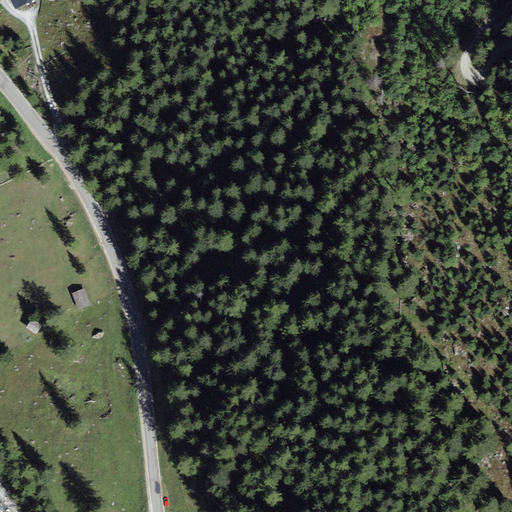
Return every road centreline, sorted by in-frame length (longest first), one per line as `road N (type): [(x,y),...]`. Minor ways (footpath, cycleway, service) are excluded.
road 1 (tertiary): [(0,78),(84,190),(120,268),(143,367),(156,511)]
road 2 (track): [(51,141),(58,118),(33,30),(2,0)]
road 3 (track): [(511,56),(478,80),(464,61),(511,2)]
